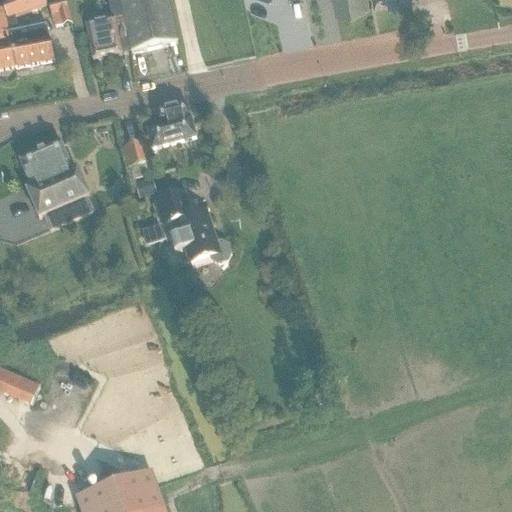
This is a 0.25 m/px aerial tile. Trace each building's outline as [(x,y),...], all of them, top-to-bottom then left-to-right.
[(12,0),(2,4),(4,11),(6,22),(46,8),(43,0),(12,0)] [(119,0),(124,20),(131,54),(131,55),(177,45),(167,0),(119,0)] [(332,0),(335,15),(369,8),(366,0),(332,0)] [(49,5),(55,29),(72,24),(66,1),(49,5)] [(0,49),(11,47),(9,34),(6,23),(6,22),(4,11),(1,12),(0,11),(0,49)] [(103,18),(96,19),(97,25),(86,27),(93,62),(122,56),(131,54),(124,20),(115,21),(104,23),(103,18)] [(16,19),(6,22),(6,23),(9,34),(17,32),(18,32),(16,19)] [(47,26),(35,29),(18,32),(17,32),(9,34),(11,47),(15,70),(54,62),(47,26)] [(0,72),(15,70),(11,47),(0,49),(0,72)] [(147,130),(152,151),(196,139),(186,105),(155,112),(158,127),(147,130)] [(87,209),(84,201),(89,199),(77,171),(73,173),(61,145),(20,162),(32,190),(27,193),(39,220),(45,218),(48,226),(87,209)] [(144,145),(123,151),(131,181),(160,174),(157,163),(149,165),(144,145)] [(131,182),(136,200),(148,196),(144,179),(131,182)] [(169,239),(174,254),(186,250),(191,265),(211,259),(212,262),(219,266),(228,263),(232,256),(229,247),(222,243),(217,245),(206,212),(192,217),(184,194),(156,203),(164,227),(177,223),(181,235),(169,239)] [(40,387),(0,370),(0,396),(31,409),(40,387)] [(114,459),(127,440),(101,423),(88,441),(114,459)] [(80,511),(164,511),(151,473),(76,500),(80,511)]
